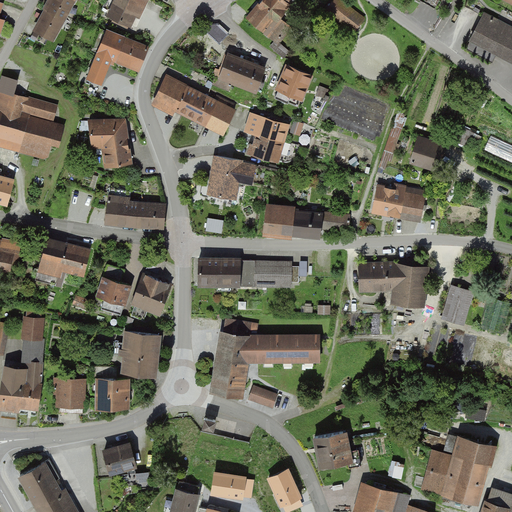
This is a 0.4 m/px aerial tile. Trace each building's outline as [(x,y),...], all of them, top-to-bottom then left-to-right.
[(66,0),(50,0),(43,13),(63,23),(73,4),(66,0)] [(146,0),(114,0),(108,16),(136,27),(146,0)] [(263,0),(248,18),(275,40),(271,45),(285,57),(289,51),(278,42),(291,26),(279,16),(293,0),(292,0),(263,0)] [(365,20),(340,0),(334,0),(327,9),(356,32),(365,20)] [(43,13),(32,33),(52,43),(63,23),(43,13)] [(511,28),(484,14),(467,48),(492,61),(497,53),(511,60),(511,28)] [(113,68),(115,62),(125,38),(103,28),(83,76),(102,83),(109,66),(113,68)] [(138,71),(148,47),(125,38),(115,62),(138,71)] [(266,68),(229,54),(220,76),(257,90),(259,86),(263,87),(265,82),(261,81),(266,68)] [(312,75),(289,65),(276,97),(299,106),(312,75)] [(184,89),(164,80),(155,97),(224,132),(235,110),(224,105),(227,100),(220,97),(217,102),(186,86),(184,89)] [(0,90),(0,146),(45,159),(60,108),(0,90)] [(249,152),(277,160),(289,124),(254,113),(248,132),(258,135),(255,144),(252,144),(249,152)] [(104,167),(134,163),(127,116),(97,120),(104,167)] [(304,124),(295,121),(292,129),(301,132),(304,124)] [(394,123),(386,147),(395,150),(403,126),(394,123)] [(417,136),(409,162),(438,171),(445,144),(417,136)] [(217,156),(210,193),(235,198),(238,179),(252,182),(255,168),(241,165),(242,160),(217,156)] [(294,172),(287,171),(286,176),(295,190),(299,187),(300,182),(294,172)] [(0,176),(0,203),(6,205),(12,180),(0,176)] [(377,185),(372,214),(421,223),(426,193),(377,185)] [(108,200),(106,223),(164,230),(166,206),(108,200)] [(323,211),(271,205),(268,229),(320,235),(321,225),(327,225),(327,228),(349,230),(351,215),(322,212),(323,211)] [(224,221),(208,218),(206,229),(222,232),(224,221)] [(22,244),(0,239),(0,274),(14,278),(22,244)] [(89,249),(47,239),(39,272),(61,278),(63,270),(82,275),(89,249)] [(241,259),(200,258),(199,284),(240,284),(241,259)] [(256,259),(241,259),(240,284),(240,286),(255,286),(255,281),(264,281),(264,284),(292,284),(292,282),(299,282),(299,266),(292,266),(292,262),(256,262),(256,259)] [(361,264),(362,289),(395,287),(396,287),(395,265),(395,263),(361,264)] [(428,268),(395,265),(396,287),(395,287),(393,300),(421,304),(423,283),(426,283),(428,268)] [(142,275),(131,305),(162,316),(172,286),(142,275)] [(130,287),(103,278),(97,298),(124,306),(130,287)] [(463,322),(472,292),(453,286),(444,317),(463,322)] [(511,302),(489,296),(480,326),(503,333),(511,302)] [(42,339),(44,319),(22,317),(20,337),(42,339)] [(226,319),(213,391),(241,395),(247,360),(320,360),(320,339),(259,339),(259,336),(251,335),(252,329),(258,331),(259,324),(226,319)] [(9,324),(0,322),(0,355),(4,356),(9,324)] [(158,377),(160,336),(124,335),(122,376),(158,377)] [(0,391),(0,409),(17,411),(21,371),(2,369),(0,391)] [(21,371),(17,411),(36,413),(40,373),(21,371)] [(129,380),(94,380),(93,411),(128,411),(129,380)] [(85,382),(56,381),(55,408),(84,408),(85,382)] [(277,394),(254,386),(250,398),(273,406),(277,394)] [(456,410),(439,410),(439,417),(456,418),(456,410)] [(484,413),(469,411),(468,417),(483,419),(484,413)] [(216,420),(205,417),(202,430),(213,432),(216,420)] [(348,464),(345,433),(316,436),(320,468),(348,464)] [(458,498),(473,502),(489,444),(460,436),(455,455),(435,450),(427,478),(430,479),(428,489),(445,494),(444,496),(457,499),(458,498)] [(129,444),(101,452),(108,474),(136,465),(129,444)] [(391,459),(390,474),(404,475),(405,460),(391,459)] [(78,511),(48,461),(18,479),(38,511),(78,511)] [(289,466),(267,476),(281,506),(283,505),(285,511),(288,511),(304,505),(300,496),(302,495),(289,466)] [(246,474),(214,468),(210,493),(243,498),(244,495),(252,497),(255,478),(245,476),(246,474)] [(139,470),(138,484),(150,484),(151,470),(139,470)] [(409,495),(369,484),(361,511),(362,511),(403,511),(405,506),(409,495)] [(196,511),(199,496),(173,492),(170,511),(196,511)] [(506,511),(508,508),(487,501),(483,511),(506,511)]
